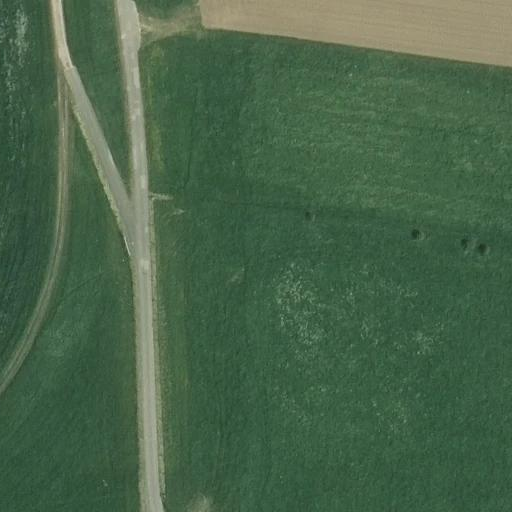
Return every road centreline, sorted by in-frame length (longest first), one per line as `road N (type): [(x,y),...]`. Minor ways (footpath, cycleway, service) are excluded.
road 1 (track): [(158,511),(146,247)]
road 2 (track): [(146,247),(123,0)]
